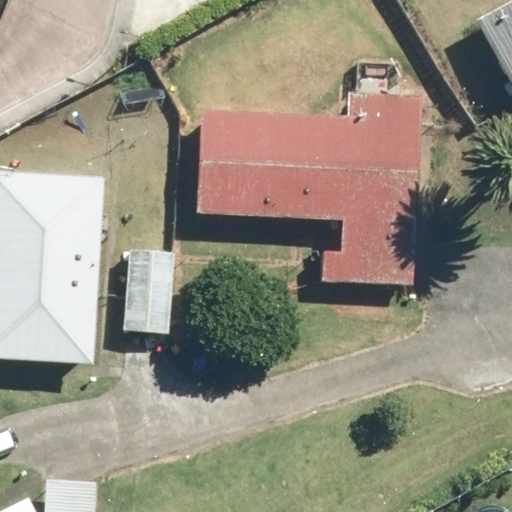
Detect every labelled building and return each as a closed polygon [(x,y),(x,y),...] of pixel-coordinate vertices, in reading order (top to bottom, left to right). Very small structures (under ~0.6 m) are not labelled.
[(511,0),(480,18),(511,77),(511,0)] [(416,282),(425,94),(355,90),(354,116),(207,109),(202,211),(346,218),(344,251),(327,250),(325,278),(416,282)] [(0,356),(98,362),(109,175),(0,168),(0,356)] [(172,335),(178,250),(135,247),(129,332),(172,335)] [(41,511),(34,496),(1,511),(100,511),(102,481),(51,476),(49,511),(41,511)]
